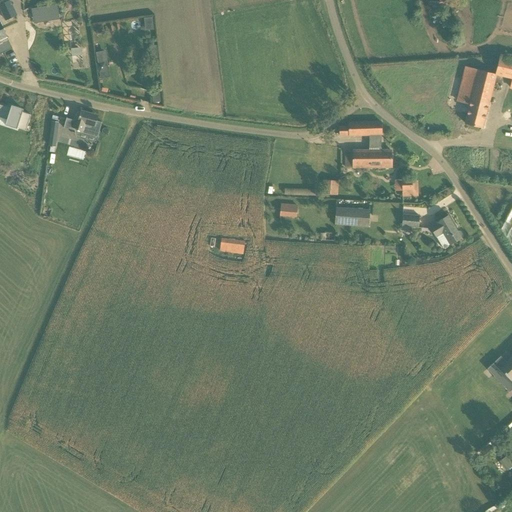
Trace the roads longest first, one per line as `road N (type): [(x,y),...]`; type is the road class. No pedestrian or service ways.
road 1 (unclassified): [(367,98),(332,126),(305,135),(140,114),(0,78)]
road 2 (track): [(140,114),(0,419)]
road 3 (unclassified): [(511,267),(437,160),(367,98)]
